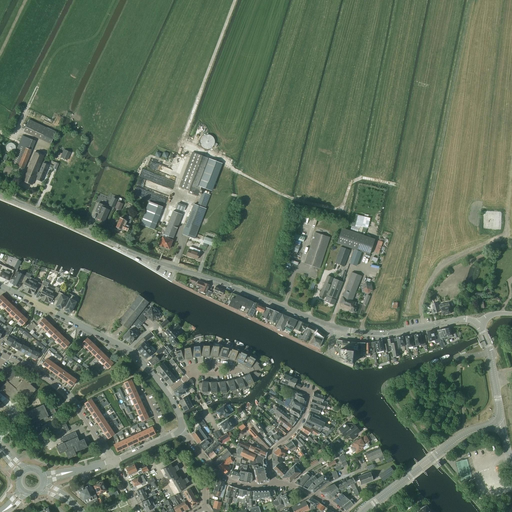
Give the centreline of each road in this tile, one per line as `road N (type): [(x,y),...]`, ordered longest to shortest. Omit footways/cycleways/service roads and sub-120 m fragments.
road 1 (tertiary): [(477,325),(463,318),(373,333),(331,326),(0,195)]
road 2 (track): [(175,268),(191,199),(173,193),(186,156),(182,141),(234,0)]
road 3 (track): [(423,326),(421,301),(435,272),(505,233),(511,168)]
road 4 (tertiary): [(167,391),(124,346),(0,284)]
road 5 (tertiary): [(365,511),(459,436),(497,420)]
road 6 (residential): [(113,461),(65,394),(6,354)]
